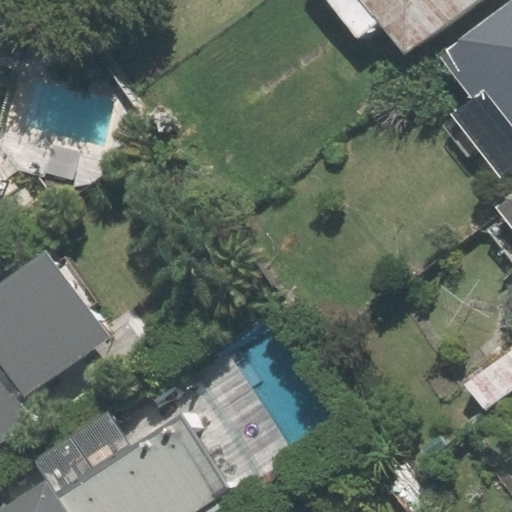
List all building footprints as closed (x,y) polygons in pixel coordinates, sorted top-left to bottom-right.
[(384,0),(425,52),(492,0),(384,0)] [(511,33),(474,62),(511,112),(511,33)] [(70,268),(0,313),(0,470),(55,435),(31,399),(119,342),(70,268)] [(511,400),(511,305),(453,352),(499,411),(511,400)] [(28,511),(232,511),(178,437),(74,511),(57,511),(47,498),(28,511)]
